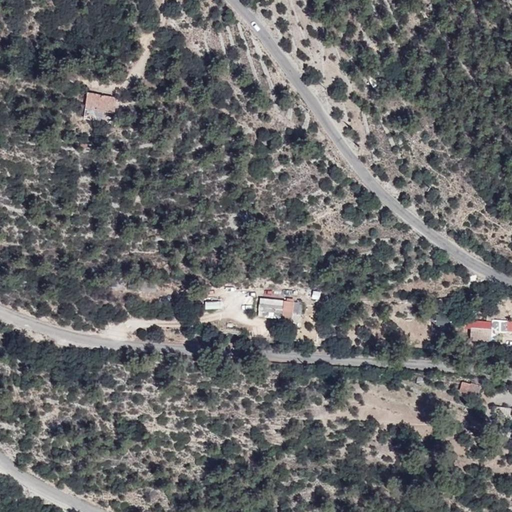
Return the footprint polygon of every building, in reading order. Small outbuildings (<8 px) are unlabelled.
[(433,12),(422,16),(426,28),(437,24),(433,12)] [(68,70),(54,63),(50,72),(65,78),(68,70)] [(106,93),(76,88),(71,113),(102,119),(106,93)] [(320,300),(320,291),(312,290),(312,299),(320,300)] [(206,310),(222,309),(222,301),(205,302),(206,310)] [(292,319),(270,319),(270,334),(291,333),(291,338),(302,338),(302,315),(291,315),(292,319)] [(511,331),(511,318),(436,317),(436,326),(471,327),(470,341),(491,342),(492,331),(511,331)] [(475,399),(476,387),(459,385),(458,397),(475,399)]
